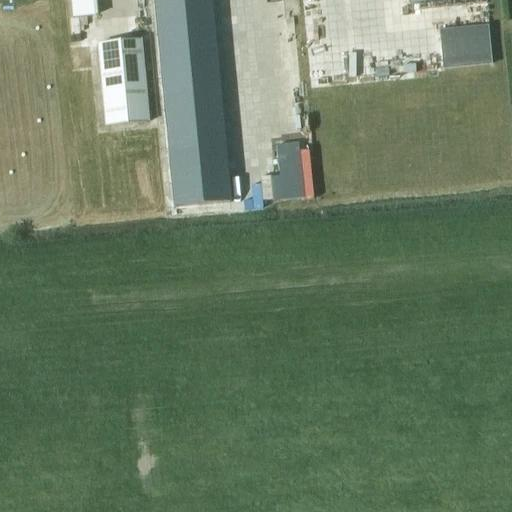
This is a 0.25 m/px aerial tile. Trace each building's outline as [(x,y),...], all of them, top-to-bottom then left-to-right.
[(97,16),(95,0),(70,0),(72,19),(97,16)] [(212,0),(154,0),(169,149),(226,144),(212,0)] [(450,30),(441,31),(444,70),(492,65),(489,26),(450,30)] [(141,40),(97,44),(104,128),(148,124),(141,40)] [(229,204),(313,200),(311,150),(295,151),(296,166),(277,167),(277,176),(228,179),(229,204)]
